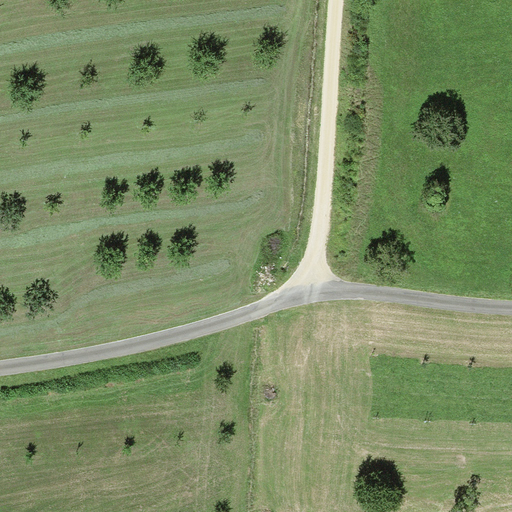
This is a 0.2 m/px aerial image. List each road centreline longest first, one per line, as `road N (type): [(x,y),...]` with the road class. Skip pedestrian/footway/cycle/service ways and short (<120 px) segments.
road 1 (track): [(0,368),(205,329),(304,293),(511,307)]
road 2 (track): [(304,293),(337,0)]
